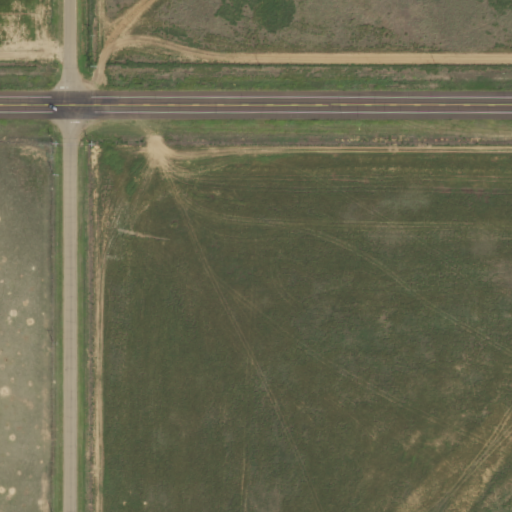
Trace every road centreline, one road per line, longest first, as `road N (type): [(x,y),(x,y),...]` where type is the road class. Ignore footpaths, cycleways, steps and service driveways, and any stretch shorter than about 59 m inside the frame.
road 1 (residential): [(71,511),(71,0)]
road 2 (tertiary): [(511,100),(0,100)]
